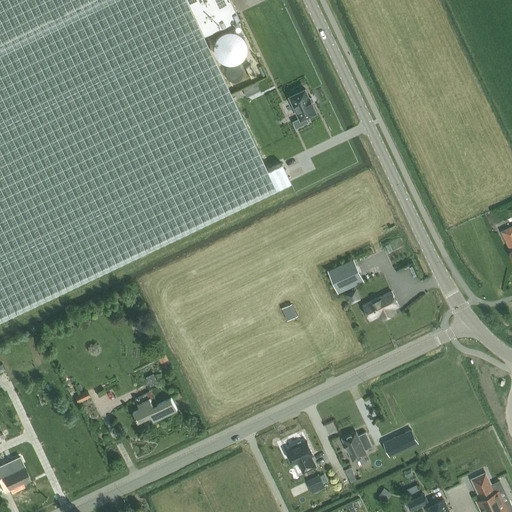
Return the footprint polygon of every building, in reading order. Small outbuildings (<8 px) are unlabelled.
[(0,0),(0,320),(290,182),(281,163),(267,170),(203,35),(239,18),(230,0),(0,0)] [(251,65),(245,68),(251,78),(256,76),(251,65)] [(293,122),(296,128),(308,122),(305,117),(316,112),(312,103),(313,103),(310,97),(309,97),(305,89),(302,91),(300,89),(293,92),(294,94),(290,96),(301,118),(293,122)] [(511,226),(502,232),(511,251),(510,252),(511,255),(511,226)] [(364,281),(353,259),(328,271),(338,293),(364,281)] [(348,301),(358,297),(355,287),(344,291),(348,301)] [(396,313),(394,309),(399,306),(392,292),(363,305),(370,320),(383,314),(385,318),(396,313)] [(285,310),(289,319),(289,320),(295,317),(291,307),(285,310)] [(168,361),(166,355),(160,358),(162,364),(168,361)] [(87,390),(75,396),(79,403),(91,397),(87,390)] [(140,409),(133,413),(138,423),(151,417),(153,422),(177,411),(171,398),(154,407),(150,399),(138,405),(140,409)] [(411,430),(391,439),(384,443),(387,450),(390,456),(418,443),(411,430)] [(366,432),(358,436),(356,432),(342,438),(353,461),(366,454),(365,450),(373,447),(366,432)] [(292,448),(287,451),(293,464),(298,462),(303,472),(315,466),(312,460),(311,460),(309,457),(313,455),(307,441),(301,444),(300,441),(291,446),(292,448)] [(31,480),(20,457),(0,465),(0,483),(4,493),(10,490),(11,493),(20,489),(19,486),(31,480)] [(482,499),(477,501),(482,511),(483,510),(484,511),(508,511),(509,511),(511,510),(511,507),(509,501),(505,503),(499,492),(504,490),(500,481),(491,485),(485,473),(472,479),(482,499)] [(424,494),(411,500),(415,509),(428,503),(424,494)] [(449,511),(443,500),(426,508),(427,511),(449,511)]
